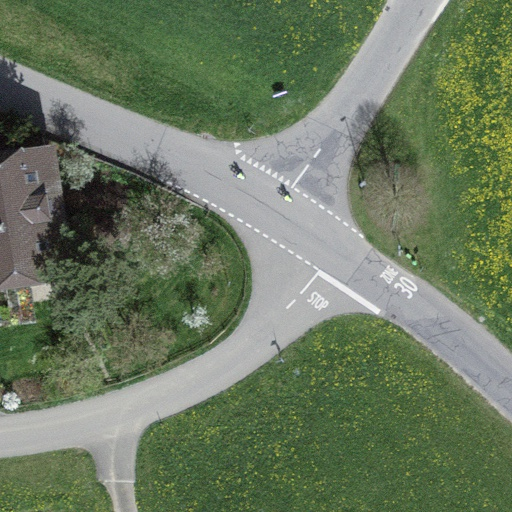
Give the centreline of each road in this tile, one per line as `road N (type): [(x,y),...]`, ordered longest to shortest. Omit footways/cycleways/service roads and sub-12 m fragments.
road 1 (unclassified): [(330,248),(270,331),(232,360),(108,415),(0,434)]
road 2 (tertiary): [(287,219),(0,87)]
road 3 (unclassified): [(287,219),(416,0)]
road 4 (tertiary): [(511,394),(393,288),(330,248)]
